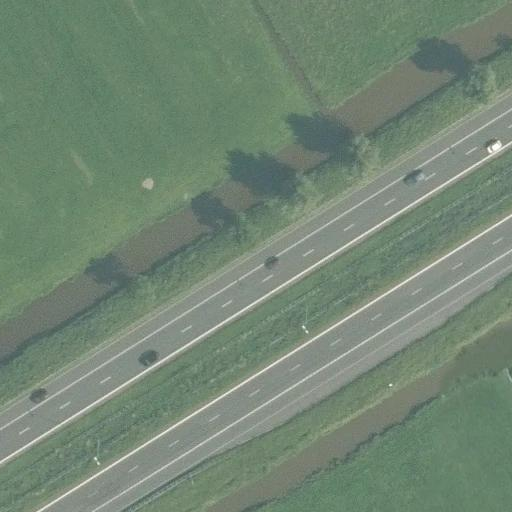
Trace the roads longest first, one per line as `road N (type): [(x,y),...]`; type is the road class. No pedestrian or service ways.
road 1 (motorway): [(511,124),(0,444)]
road 2 (motorway): [(79,511),(511,241)]
